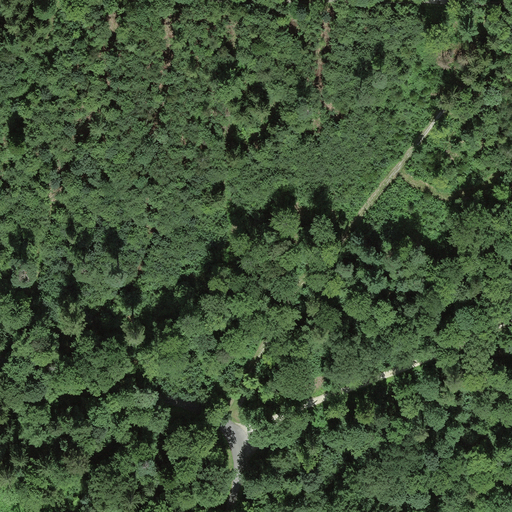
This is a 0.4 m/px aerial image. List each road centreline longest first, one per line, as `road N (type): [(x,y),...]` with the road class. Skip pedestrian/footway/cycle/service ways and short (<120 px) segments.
road 1 (unclassified): [(228,511),(239,454),(218,419),(0,357)]
road 2 (track): [(511,316),(454,349),(293,411),(239,454)]
road 3 (track): [(511,161),(466,199),(442,198),(394,172)]
